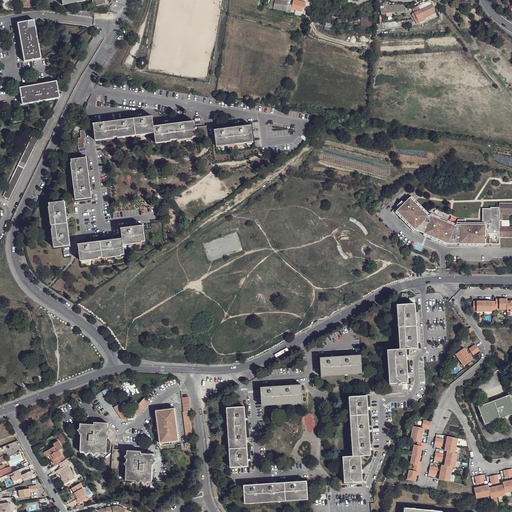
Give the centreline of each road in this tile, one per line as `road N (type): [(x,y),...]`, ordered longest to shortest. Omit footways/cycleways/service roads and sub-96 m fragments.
road 1 (residential): [(119,368),(92,330),(28,285),(14,251),(17,222),(116,29)]
road 2 (tertiary): [(193,369),(247,367),(412,284),(511,280)]
road 3 (track): [(511,170),(471,143),(335,126)]
